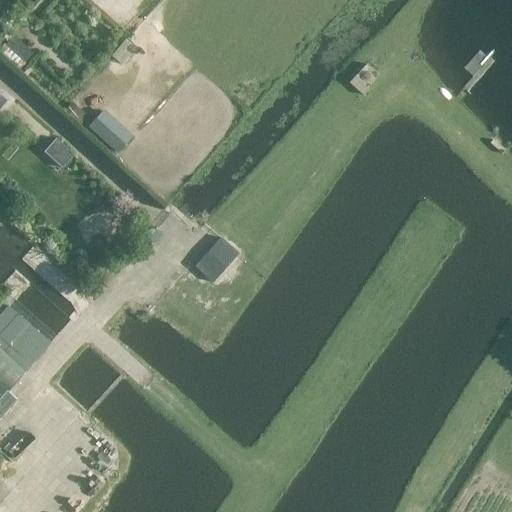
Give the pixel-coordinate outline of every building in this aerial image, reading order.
[(363,94),(368,88),(354,76),(349,82),(363,94)] [(104,107),(89,122),(117,150),(132,134),(104,107)] [(74,154),(56,137),(43,151),(62,168),(74,154)] [(154,243),(162,234),(155,228),(147,237),(154,243)] [(213,282),(239,253),(220,236),(194,266),(213,282)] [(0,416),(16,399),(7,392),(50,342),(7,305),(0,313),(0,416)]
